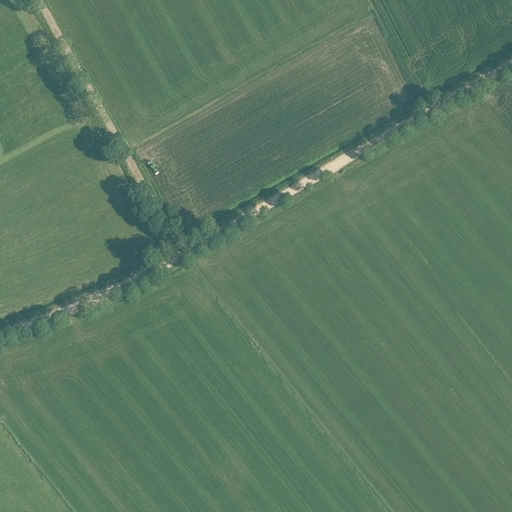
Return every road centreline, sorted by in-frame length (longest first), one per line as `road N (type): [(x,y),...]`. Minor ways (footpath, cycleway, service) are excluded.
road 1 (track): [(511,64),(134,281),(0,335)]
road 2 (track): [(181,256),(38,0)]
